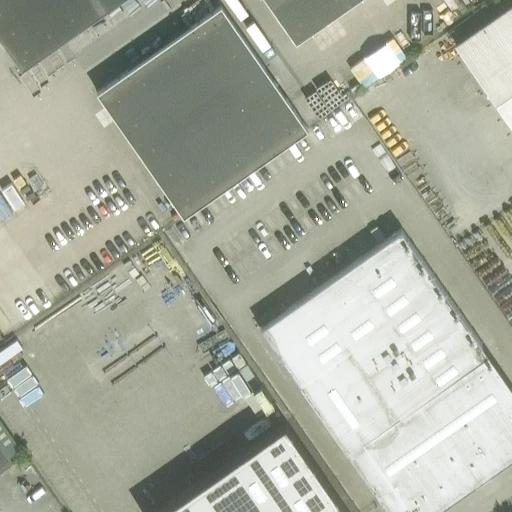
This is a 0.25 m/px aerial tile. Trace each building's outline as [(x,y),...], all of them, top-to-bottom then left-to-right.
[(0,0),(0,33),(23,66),(116,0),(0,0)] [(268,0),(274,8),(296,40),(353,0),(268,0)] [(511,2),(455,42),(511,124),(511,2)] [(98,90),(184,214),(309,127),(222,3),(98,90)] [(263,328),(391,511),(396,511),(409,503),(415,511),(433,511),(476,482),(477,483),(478,485),(479,486),(481,487),(483,488),(484,488),(485,488),(487,487),(481,478),(511,456),(511,384),(403,229),(263,328)] [(0,470),(16,460),(12,455),(22,449),(0,417),(0,470)] [(344,511),(282,425),(157,511),(344,511)]
